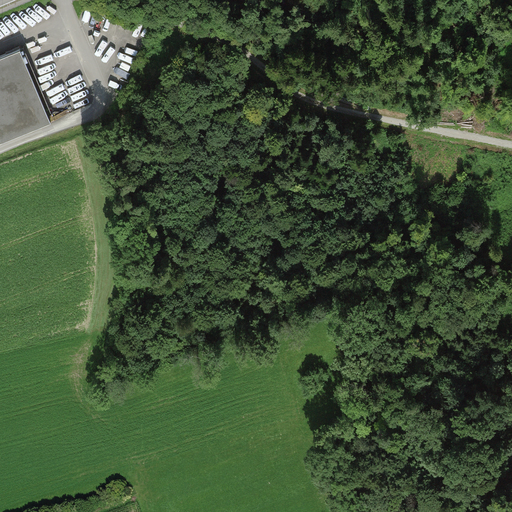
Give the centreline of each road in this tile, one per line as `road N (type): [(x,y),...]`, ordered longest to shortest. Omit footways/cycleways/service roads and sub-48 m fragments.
road 1 (track): [(511,144),(333,107),(277,81),(221,40),(96,0)]
road 2 (track): [(377,511),(511,416)]
